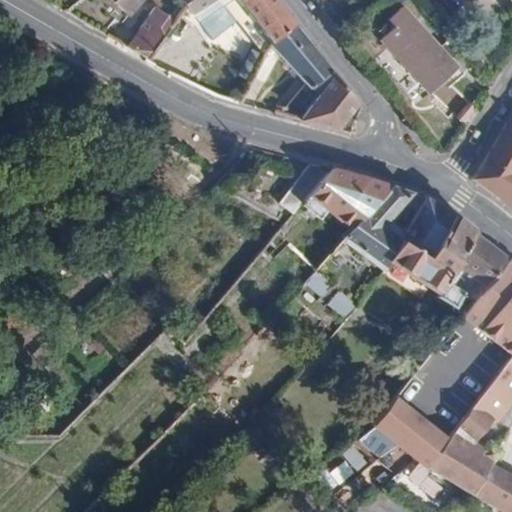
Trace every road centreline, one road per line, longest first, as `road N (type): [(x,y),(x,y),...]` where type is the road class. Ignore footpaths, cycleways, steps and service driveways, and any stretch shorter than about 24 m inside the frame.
road 1 (tertiary): [(2,0),(211,116),(378,162)]
road 2 (track): [(0,364),(245,126)]
road 3 (residential): [(378,162),(386,127),(379,104),(290,0)]
road 4 (residential): [(511,71),(443,187)]
